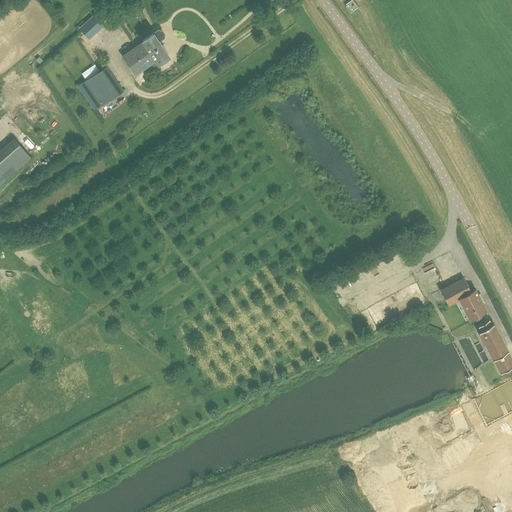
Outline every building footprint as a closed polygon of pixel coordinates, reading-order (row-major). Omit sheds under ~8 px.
[(352,1),(346,5),(347,7),(345,8),(350,14),(358,9),(352,1)] [(102,19),(99,15),(97,14),(80,29),(82,31),(88,38),(103,25),(99,21),(102,19)] [(158,64),(169,57),(160,42),(164,40),(165,36),(162,31),(158,31),(143,41),(121,56),(135,76),(156,61),(158,64)] [(95,110),(117,95),(100,71),(78,86),(95,110)] [(0,185),(31,158),(14,139),(0,151),(0,185)] [(365,283),(375,278),(373,273),(363,277),(365,283)] [(459,298),(471,292),(464,278),(440,290),(448,305),(459,300),(459,298)] [(347,281),(350,290),(358,287),(355,279),(347,281)] [(459,298),(459,300),(469,319),(475,316),(476,317),(481,315),(480,314),(485,311),(475,290),(471,292),(459,298)] [(347,311),(355,306),(348,297),(341,302),(347,311)] [(399,311),(391,314),(395,321),(402,317),(399,311)] [(382,330),(373,315),(367,318),(376,334),(382,330)] [(478,327),(480,330),(479,331),(493,359),(494,359),(501,371),(511,365),(511,361),(507,352),(508,352),(493,324),(492,325),(490,321),(478,327)] [(511,376),(502,381),(511,400),(511,376)]
